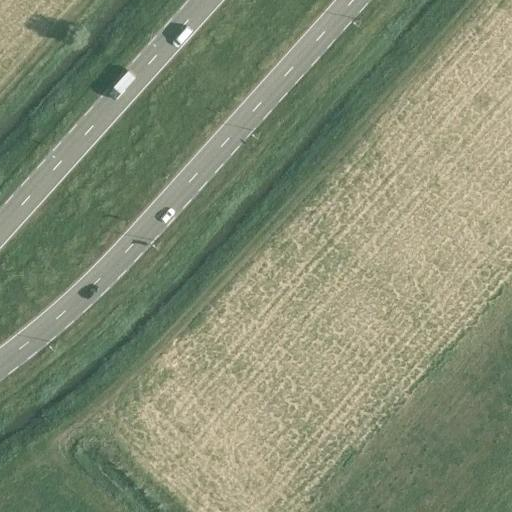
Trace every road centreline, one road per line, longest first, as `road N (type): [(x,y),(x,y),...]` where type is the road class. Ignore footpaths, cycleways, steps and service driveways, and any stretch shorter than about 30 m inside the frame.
road 1 (secondary): [(0,362),(78,301),(353,0)]
road 2 (secondary): [(206,0),(0,229)]
